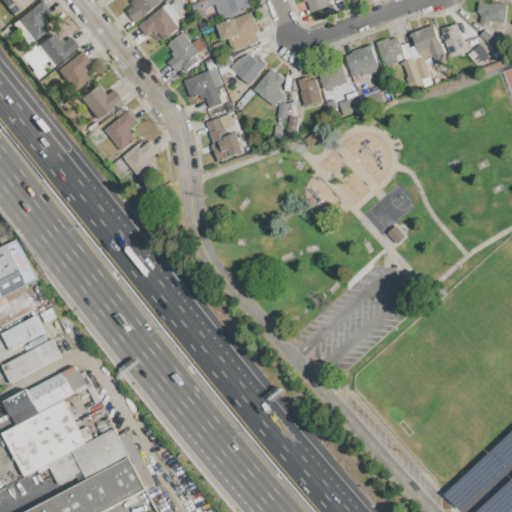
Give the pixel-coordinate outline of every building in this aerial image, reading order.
[(32,0),(13,16),(0,0),(32,0)] [(158,0),(160,2),(135,22),(126,12),(133,6),(131,3),(132,1),(131,0),(158,0)] [(169,5),(175,0),(182,8),(176,13),(169,5)] [(200,2),(205,0),(214,0),(215,3),(203,8),(200,2)] [(226,0),(247,0),(249,5),(247,6),(247,7),(231,13),(226,0)] [(326,0),(329,5),(311,12),(307,0),(304,1),(303,0),(326,0)] [(12,25),(41,2),(49,11),(42,17),(45,20),(42,22),(48,29),(28,45),(12,25)] [(162,7),(168,3),(169,5),(176,13),(179,16),(174,21),(162,7)] [(478,3),(491,4),(491,3),(507,5),(505,22),(490,20),(490,24),(480,23),(481,15),(479,15),(479,12),(477,12),(478,3)] [(179,27),(164,40),(158,32),(156,34),(153,30),(146,35),(139,26),(162,7),(174,21),(179,27)] [(217,24),(251,12),(258,31),(255,31),(259,42),(235,51),(230,39),(223,41),(217,24)] [(450,55),(440,29),(456,23),(466,49),(450,55)] [(213,25),(216,31),(204,36),(201,29),(213,25)] [(416,46),(411,33),(432,25),(448,67),(436,71),(433,62),(426,65),(433,82),(424,86),(409,48),(416,46)] [(0,32),(5,28),(9,33),(4,37),(0,32)] [(485,30),(499,42),(494,48),(480,36),(485,30)] [(182,32),(191,43),(199,53),(195,56),(198,60),(186,70),(183,66),(176,71),(168,61),(174,57),(170,53),(173,50),(168,44),(182,32)] [(36,47),(52,34),(58,42),(60,39),(63,43),(70,38),(77,47),(51,67),(46,60),(36,47)] [(402,62),(405,61),(402,53),(395,55),(398,61),(386,66),(377,42),(389,37),(390,40),(397,38),(400,46),(406,43),(422,85),(413,89),(402,62)] [(191,43),(198,38),(206,47),(199,53),(191,43)] [(480,44),(491,57),(484,63),(473,50),(480,44)] [(352,76),(344,56),(353,53),(352,51),(361,48),(361,49),(370,45),(379,70),(363,76),(360,68),(359,69),(360,73),(352,76)] [(36,47),(46,60),(38,66),(44,73),(37,78),(32,72),(33,71),(21,56),(34,46),(36,47)] [(57,71),(81,52),(89,61),(83,67),(86,70),(83,72),(88,79),(73,91),(57,71)] [(250,85),(230,68),(241,57),(249,54),(257,60),(259,58),(266,63),(250,85)] [(218,68),(215,61),(229,55),(232,63),(218,68)] [(205,61),(211,59),(214,65),(207,68),(205,61)] [(347,81),(325,89),(319,74),(340,65),(347,81)] [(216,88),(208,70),(215,67),(222,85),(216,88)] [(253,89),(271,69),(276,73),(277,72),(285,79),(276,88),(284,95),(273,106),(253,89)] [(222,103),(210,108),(203,92),(192,97),(184,80),(208,70),(216,88),(222,103)] [(304,105),(300,92),(302,91),(298,79),(306,77),(307,79),(311,78),(311,81),(315,79),(321,100),(304,105)] [(95,119),(79,99),(97,85),(106,96),(112,91),(119,100),(95,119)] [(360,96),(379,89),(384,102),(365,109),(360,96)] [(339,103),(358,96),(362,108),(343,116),(339,103)] [(327,102),(334,100),(336,106),(329,108),(327,102)] [(286,118),(278,117),(279,102),(288,103),(286,118)] [(125,113),(119,118),(115,113),(121,108),(125,113)] [(104,130),(119,118),(125,113),(128,111),(137,121),(130,126),(133,129),(130,132),(135,138),(121,150),(104,130)] [(296,130),(288,129),(290,116),(298,117),(296,130)] [(243,151),(217,161),(211,144),(214,143),(207,122),(219,118),(224,130),(226,130),(228,135),(236,132),(243,151)] [(276,125),(283,126),(282,134),(275,133),(276,125)] [(303,139),(307,146),(318,139),(314,132),(303,139)] [(123,157),(137,145),(140,149),(149,141),(157,151),(151,156),(154,159),(151,162),(154,166),(140,178),(123,157)] [(387,234),(397,225),(406,236),(397,244),(387,234)] [(0,246),(13,240),(33,279),(25,284),(0,297),(0,246)] [(0,324),(0,297),(25,284),(37,307),(1,326),(0,324)] [(36,316),(41,313),(47,324),(41,326),(36,316)] [(2,334),(36,316),(41,326),(44,332),(11,350),(2,334)] [(45,364),(37,348),(53,339),(62,356),(45,364)] [(3,366),(37,348),(45,364),(11,382),(3,366)] [(39,412),(35,403),(28,391),(64,373),(75,394),(39,412)] [(35,403),(12,415),(5,402),(28,390),(28,391),(35,403)] [(3,434),(65,401),(87,443),(73,450),(47,464),(25,476),(3,434)] [(73,450),(87,443),(115,428),(130,457),(88,479),(84,472),(73,450)] [(47,464),(73,450),(84,472),(59,486),(47,464)] [(24,511),(88,479),(130,457),(147,489),(103,511),(24,511)]
